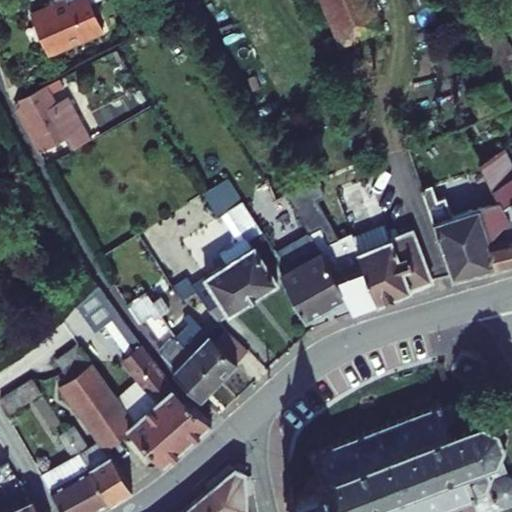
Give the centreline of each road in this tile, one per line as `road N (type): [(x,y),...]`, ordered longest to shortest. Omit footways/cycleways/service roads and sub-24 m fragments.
road 1 (residential): [(242,426),(342,347),(494,299)]
road 2 (residential): [(134,511),(242,426)]
